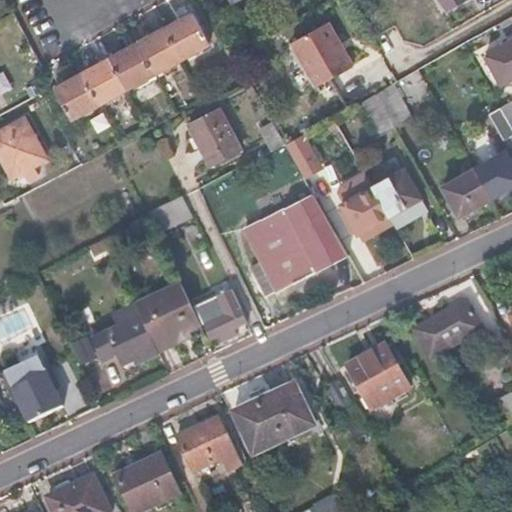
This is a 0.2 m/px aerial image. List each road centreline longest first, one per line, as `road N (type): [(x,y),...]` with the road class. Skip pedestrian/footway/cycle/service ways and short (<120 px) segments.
road 1 (residential): [(0,476),(511,236)]
road 2 (residential): [(511,4),(399,65)]
